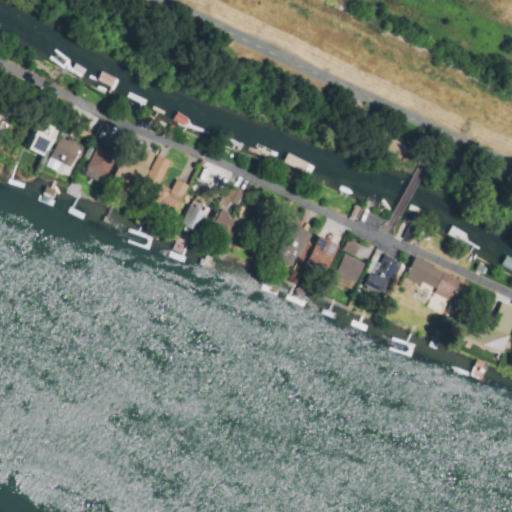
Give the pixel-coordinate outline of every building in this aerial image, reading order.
[(41,122),(28,148),(44,157),(58,131),(41,122)] [(83,175),(102,184),(121,142),(109,137),(112,132),(99,126),(93,138),(98,141),(83,175)] [(80,146),(60,136),(45,166),(56,172),(61,163),(69,167),(80,146)] [(133,171),(145,176),(154,154),(143,149),(133,171)] [(146,179),(160,184),(168,161),(155,156),(146,179)] [(160,200),(177,208),(188,185),(176,179),(169,192),(165,190),(160,200)] [(242,192),(227,185),(208,229),(230,238),(238,220),(223,214),(229,201),(236,205),(242,192)] [(198,231),(206,211),(188,204),(181,225),(198,231)] [(296,266),(307,230),(291,226),(280,261),(296,266)] [(337,245),(318,237),(305,266),(325,274),(337,245)] [(341,251),(353,256),(358,245),(346,240),(341,251)] [(355,283),(364,264),(344,254),(335,274),(355,283)] [(384,294),(397,261),(380,254),(366,287),(384,294)] [(449,301),(459,280),(415,257),(405,276),(434,291),(433,292),(449,301)] [(482,345),(503,352),(511,322),(511,306),(495,302),(482,345)]
